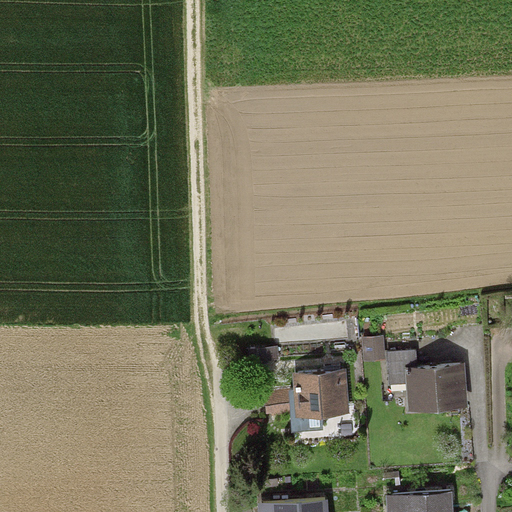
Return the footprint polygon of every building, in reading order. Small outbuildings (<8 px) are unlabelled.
[(385,360),(383,335),(362,336),(363,361),(385,360)] [(467,407),(464,364),(417,367),(416,349),(386,352),(389,385),(405,383),(408,412),(467,407)] [(346,369),(292,373),(293,390),(288,390),(290,411),(292,431),(322,429),(321,416),(349,413),(346,369)] [(290,411),(288,390),(264,392),(266,414),(290,411)] [(453,511),(452,490),(386,495),(386,511),(453,511)] [(328,511),(328,499),(258,502),(258,511),(328,511)]
